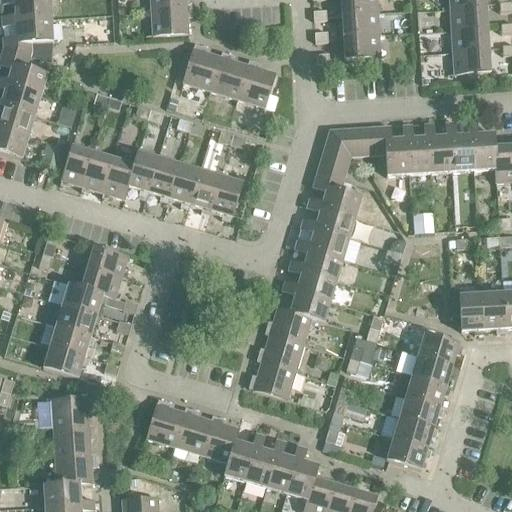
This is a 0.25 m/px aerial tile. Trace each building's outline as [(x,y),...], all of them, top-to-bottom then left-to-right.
[(0,0),(0,8),(13,8),(12,4),(48,2),(48,0),(0,0)] [(148,0),(149,11),(185,9),(184,0),(148,0)] [(338,0),(340,20),(376,17),(375,0),(338,0)] [(447,0),(448,13),(484,11),(483,0),(447,0)] [(0,21),(1,30),(14,30),(14,25),(50,23),(48,2),(12,4),(13,8),(13,19),(0,20),(0,21)] [(498,6),(498,17),(511,16),(511,6),(498,6)] [(190,9),(185,9),(149,11),(151,40),(187,38),(186,22),(190,22),(190,9)] [(448,13),(449,35),(486,33),(484,11),(448,13)] [(312,15),(312,25),(325,25),(325,14),(312,15)] [(340,20),(341,41),(378,39),(376,17),(340,20)] [(14,25),(14,30),(14,41),(1,42),(2,52),(28,60),(30,55),(29,47),(51,46),(50,23),(14,25)] [(499,28),(500,38),(511,37),(511,29),(511,27),(499,28)] [(449,35),(451,56),(487,54),(486,33),(449,35)] [(313,37),(314,47),(327,46),(326,36),(313,37)] [(378,39),(341,41),(343,63),(379,61),(378,39)] [(181,87),(209,95),(219,61),(205,56),(206,52),(193,48),(192,53),(192,52),(181,87)] [(511,48),(500,49),(501,60),(511,58),(511,48)] [(487,54),(451,56),(452,79),(488,76),(487,54)] [(68,72),(71,60),(56,56),(53,67),(68,72)] [(209,95),(236,103),(246,69),(232,64),(233,60),(220,56),(219,61),(209,95)] [(314,58),(315,69),(328,68),(327,58),(314,58)] [(248,64),(246,69),(236,103),(263,112),(274,77),(259,73),(260,68),(248,64)] [(0,92),(3,94),(4,90),(39,100),(46,79),(0,65),(0,69),(9,73),(6,84),(0,82),(0,92)] [(0,110),(33,121),(39,100),(4,90),(3,94),(0,105),(0,104),(0,110)] [(92,108),(105,111),(108,102),(95,98),(92,108)] [(108,102),(105,111),(117,115),(120,105),(108,102)] [(0,133),(27,141),(33,121),(0,110),(0,133)] [(134,120),(146,124),(149,114),(137,110),(134,120)] [(149,114),(146,124),(159,127),(162,118),(149,114)] [(69,131),(72,121),(59,117),(56,127),(69,131)] [(175,132),(188,136),(190,126),(178,123),(175,132)] [(472,175),(493,174),(494,174),(492,151),(493,151),(492,138),(476,139),(475,125),(465,126),(466,139),(470,139),(472,175)] [(190,126),(188,136),(200,140),(203,130),(190,126)] [(450,176),(472,175),(470,139),(466,139),(454,140),(453,126),(443,127),(444,141),(448,140),(450,176)] [(429,178),(450,176),(448,140),(444,141),(433,141),(432,128),(422,128),(423,142),(427,142),(429,178)] [(407,179),(429,178),(427,142),(423,142),(411,142),(410,129),(400,130),(401,143),(405,143),(407,179)] [(385,180),(407,179),(405,143),(401,143),(390,144),(389,130),(370,132),(371,159),(384,159),(385,180)] [(348,161),(360,160),(358,132),(346,133),(348,161)] [(360,160),(371,159),(370,132),(358,132),(360,160)] [(0,133),(0,156),(21,163),(27,141),(0,133)] [(323,153),(348,161),(346,133),(328,134),(323,153)] [(216,145),(229,149),(232,139),(219,135),(216,145)] [(232,139),(229,149),(241,152),(244,142),(232,139)] [(57,174),(63,153),(45,148),(39,168),(57,174)] [(494,174),(493,174),(494,187),(511,185),(511,149),(493,151),(492,151),(494,174)] [(67,187),(81,191),(91,157),(70,150),(60,185),(59,189),(66,191),(67,187)] [(146,201),(147,197),(157,162),(136,156),(132,169),(133,169),(126,191),(127,191),(138,194),(137,199),(146,201)] [(88,193),(102,197),(112,163),(91,157),(81,191),(80,195),(86,197),(88,193)] [(166,207),(168,203),(178,168),(157,162),(147,197),(159,201),(158,205),(166,207)] [(123,204),(127,191),(126,191),(133,169),(132,169),(112,163),(102,197),(100,202),(107,204),(108,199),(123,204)] [(318,165),(315,177),(341,184),(345,173),(318,165)] [(187,214),(188,209),(199,175),(178,168),(168,203),(180,207),(179,211),(187,214)] [(208,220),(209,215),(219,181),(199,175),(188,209),(201,213),(199,217),(208,220)] [(311,192),(323,196),(324,196),(325,192),(338,196),(338,195),(341,184),(315,177),(311,192)] [(219,181),(209,215),(221,219),(220,223),(228,226),(230,222),(241,187),(219,181)] [(304,212),(317,216),(318,213),(353,223),(359,202),(338,195),(338,196),(325,192),(324,196),(323,196),(320,207),(307,203),(304,212)] [(298,233),(311,237),(312,233),(347,244),(353,223),(318,213),(317,216),(314,227),(301,223),(298,233)] [(432,237),(431,217),(411,219),(412,239),(432,237)] [(496,223),(497,233),(510,232),(509,222),(496,223)] [(292,254),(305,258),(306,254),(341,264),(347,244),(312,233),(311,237),(308,248),(295,244),(292,254)] [(510,240),(497,241),(498,251),(511,250),(510,240)] [(498,251),(497,241),(485,242),(485,252),(498,251)] [(396,243),(390,246),(388,254),(400,257),(403,245),(396,243)] [(468,253),(467,243),(454,244),(455,254),(468,253)] [(45,246),(41,258),(51,261),(55,249),(45,246)] [(85,272),(120,282),(124,283),(126,277),(122,275),(127,261),(92,250),(85,272)] [(286,275),(299,278),(300,275),(335,285),(341,264),(306,254),(305,258),(302,269),(289,265),(286,275)] [(383,264),(397,269),(400,258),(386,254),(383,264)] [(51,261),(41,258),(37,271),(47,274),(51,261)] [(85,272),(79,292),(79,293),(105,300),(105,301),(114,303),(118,304),(120,297),(116,296),(120,282),(85,272)] [(280,295),(293,299),(294,296),(329,306),(335,285),(300,275),(299,278),(296,289),(283,286),(280,295)] [(67,288),(60,309),(95,320),(99,307),(103,308),(105,301),(105,300),(79,293),(79,292),(67,288)] [(25,290),(23,298),(29,300),(31,292),(25,290)] [(511,295),(501,297),(503,333),(511,332),(511,295)] [(294,296),(293,299),(288,316),(310,323),(322,327),(329,306),(294,296)] [(501,297),(479,298),(482,334),(494,333),(495,338),(503,337),(503,333),(501,297)] [(482,334),(479,298),(457,299),(459,335),(473,335),(473,339),(482,339),(482,334)] [(32,302),(22,299),(20,308),(29,311),(32,302)] [(121,314),(133,318),(136,308),(124,304),(121,314)] [(60,309),(54,330),(89,340),(93,328),(97,329),(99,321),(95,320),(60,309)] [(263,338),(267,340),(302,350),(310,323),(288,316),(275,312),(271,327),(267,326),(263,338)] [(372,319),(368,332),(378,335),(381,322),(372,319)] [(115,335),(127,338),(130,328),(118,325),(115,335)] [(54,330),(48,351),(83,361),(86,349),(91,350),(93,342),(89,340),(54,330)] [(378,335),(368,332),(364,344),(374,347),(378,335)] [(422,339),(416,360),(450,370),(454,358),(458,359),(461,351),(457,350),(457,349),(422,339)] [(255,366),(259,367),(294,377),(302,350),(267,340),(263,354),(259,353),(255,366)] [(109,355),(121,359),(124,349),(111,345),(109,355)] [(352,350),(348,362),(358,365),(362,353),(352,350)] [(87,362),(83,361),(48,351),(42,372),(76,382),(80,369),(85,371),(87,362)] [(416,360),(410,381),(444,391),(448,378),(452,380),(455,371),(450,370),(416,360)] [(358,365),(348,362),(345,375),(354,378),(358,365)] [(366,381),(370,369),(358,365),(354,378),(366,381)] [(102,376),(115,380),(118,370),(105,366),(102,376)] [(294,377),(259,367),(255,381),(251,380),(247,392),(251,393),(251,394),(286,404),(294,377)] [(334,389),(338,378),(329,375),(325,386),(334,389)] [(410,381),(403,401),(438,412),(442,399),(446,400),(448,392),(444,391),(410,381)] [(3,383),(0,392),(0,395),(9,398),(13,385),(3,383)] [(340,391),(336,404),(346,406),(349,394),(340,391)] [(9,398),(0,395),(0,408),(5,410),(9,398)] [(403,401),(397,422),(432,432),(436,420),(440,421),(442,413),(438,412),(403,401)] [(50,404),(51,432),(88,430),(87,415),(91,415),(90,402),(86,402),(50,404)] [(145,443),(172,451),(183,416),(168,412),(170,408),(157,404),(156,408),(155,408),(145,443)] [(346,406),(336,404),(332,416),(342,419),(343,415),(346,406)] [(363,421),(365,412),(346,406),(343,415),(363,421)] [(172,451),(200,459),(210,425),(195,420),(197,416),(184,412),(183,416),(172,451)] [(200,459),(226,467),(227,467),(233,446),(237,433),(222,428),(224,424),(211,420),(210,425),(200,459)] [(33,434),(32,422),(17,423),(17,426),(14,434),(15,436),(33,434)] [(397,422),(391,443),(426,453),(429,441),(434,442),(436,434),(432,432),(397,422)] [(51,432),(53,461),(89,458),(88,444),(93,443),(92,430),(88,430),(51,432)] [(327,433),(323,445),(333,448),(337,436),(327,433)] [(244,486),(264,492),(274,458),(271,457),(260,454),(263,441),(254,438),(250,451),(254,452),(244,486)] [(426,453),(391,443),(385,464),(419,474),(423,461),(427,462),(430,454),(426,453)] [(264,492),(285,498),(295,464),(291,463),(280,460),(284,447),(274,444),(271,457),(274,458),(264,492)] [(337,460),(340,450),(333,448),(323,445),(321,455),(337,460)] [(222,480),(244,486),(254,452),(250,451),(233,446),(227,467),(226,467),(222,480)] [(285,498),(305,504),(306,504),(312,483),(313,484),(316,471),(301,466),(305,453),(295,450),(291,463),(295,464),(285,498)] [(53,461),(55,488),(55,489),(78,487),(78,488),(91,487),(90,472),(95,471),(94,458),(89,458),(53,461)] [(381,473),(384,463),(372,460),(369,469),(381,473)] [(177,476),(166,472),(164,480),(174,483),(177,476)] [(302,511),(325,511),(333,489),(313,484),(312,483),(306,504),(305,504),(302,511)] [(42,489),(43,511),(79,509),(79,505),(78,488),(78,487),(55,489),(55,488),(42,489)] [(325,511),(348,511),(354,495),(333,489),(325,511)] [(354,495),(348,511),(371,511),(375,501),(354,495)] [(157,511),(156,502),(120,504),(120,511),(157,511)]
